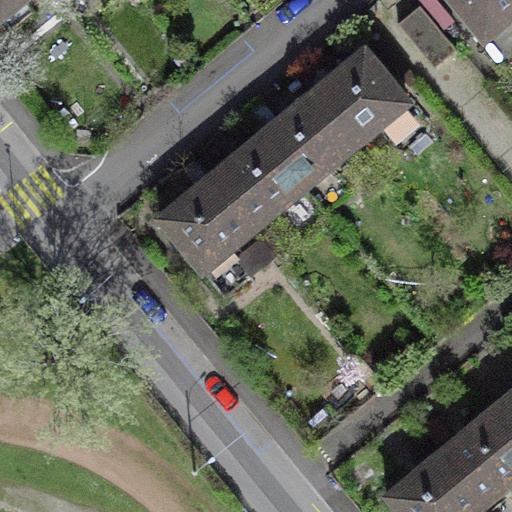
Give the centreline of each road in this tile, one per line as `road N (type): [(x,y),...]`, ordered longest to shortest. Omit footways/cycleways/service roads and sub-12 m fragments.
road 1 (residential): [(57,223),(290,511)]
road 2 (residential): [(57,223),(330,0)]
